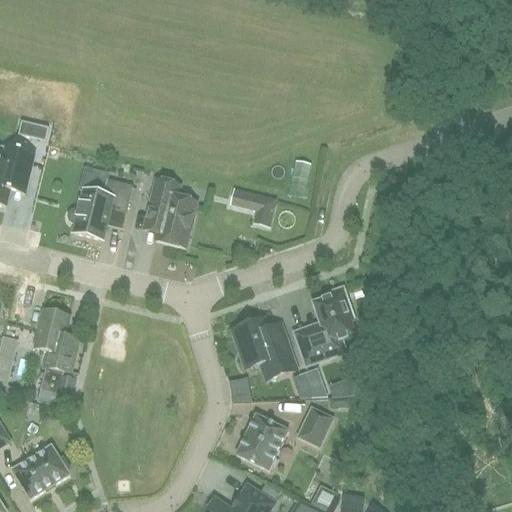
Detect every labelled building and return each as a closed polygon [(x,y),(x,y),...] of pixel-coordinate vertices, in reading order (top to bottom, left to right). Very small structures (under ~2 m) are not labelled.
[(22,125),(19,138),(46,145),(49,132),(22,125)] [(0,209),(6,210),(10,195),(23,198),(25,198),(25,196),(29,181),(34,158),(7,151),(3,167),(0,165),(0,209)] [(104,199),(84,194),(79,213),(75,212),(71,213),(69,216),(68,220),(69,223),(72,226),(76,227),(74,237),(103,244),(106,229),(110,214),(127,218),(133,189),(107,183),(104,199)] [(145,233),(158,236),(156,245),(185,252),(197,206),(178,201),(181,189),(157,183),(145,233)] [(246,210),(249,197),(235,193),(232,207),(246,210)] [(307,370),(340,358),(346,356),(342,343),(355,339),(350,325),(354,324),(343,292),(329,297),(330,301),(314,307),(321,328),(295,337),(307,370)] [(71,377),(77,350),(79,342),(65,339),(70,320),(44,314),(35,352),(48,355),(45,371),(71,377)] [(296,374),(286,344),(281,330),(268,334),(264,324),(233,335),(246,372),(261,368),(267,384),(296,374)] [(318,373),(306,377),(314,402),(328,401),(318,373)] [(0,375),(0,397),(1,398),(12,400),(14,393),(6,391),(9,378),(0,375)] [(314,402),(306,377),(293,382),(301,402),(314,402)] [(70,408),(74,394),(76,384),(62,381),(57,405),(70,408)] [(333,422),(312,412),(298,441),(319,451),(333,422)] [(237,459),(269,474),(289,434),(256,418),(237,459)] [(0,451),(10,445),(0,429),(0,451)] [(30,504),(70,479),(67,474),(71,472),(64,461),(61,463),(52,450),(12,474),(30,504)] [(271,511),(274,507),(248,490),(233,511),(229,511),(215,503),(208,511),(271,511)]
